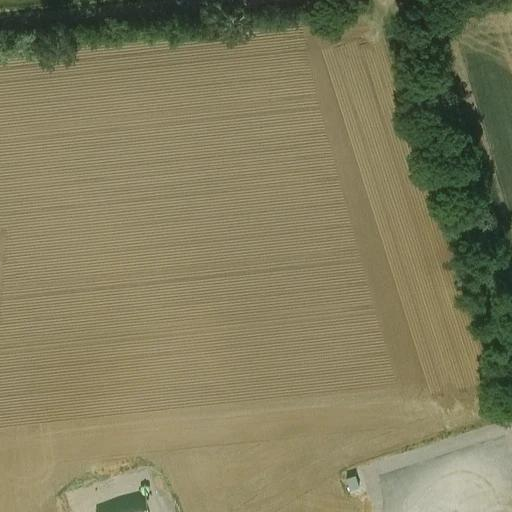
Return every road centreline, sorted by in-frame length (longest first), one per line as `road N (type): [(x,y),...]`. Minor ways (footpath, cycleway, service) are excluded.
road 1 (track): [(391,0),(511,377)]
road 2 (unclassified): [(0,23),(229,0)]
